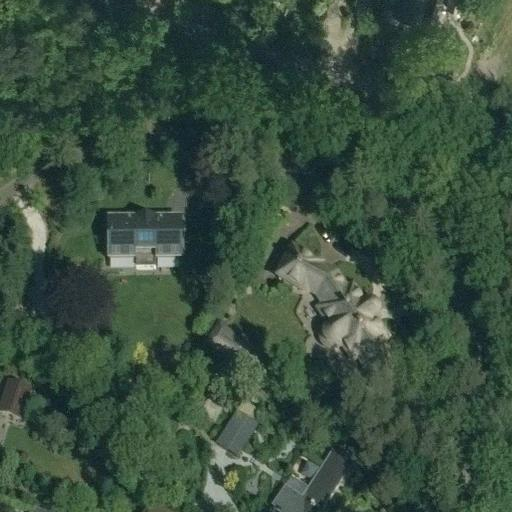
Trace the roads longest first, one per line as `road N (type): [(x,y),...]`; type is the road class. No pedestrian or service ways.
road 1 (residential): [(0,185),(81,143),(133,131),(176,134),(307,177),(445,257)]
road 2 (residential): [(487,127),(101,0)]
road 3 (residential): [(441,511),(478,415),(470,324),(445,257)]
road 4 (residential): [(445,257),(487,127)]
